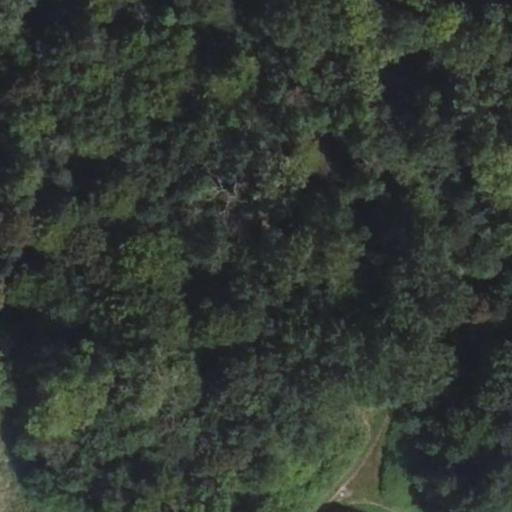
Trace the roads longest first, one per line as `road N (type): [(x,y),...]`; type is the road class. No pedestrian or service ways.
road 1 (track): [(230,0),(261,183),(354,394)]
road 2 (track): [(322,511),(363,445),(365,420),(354,394),(511,192)]
